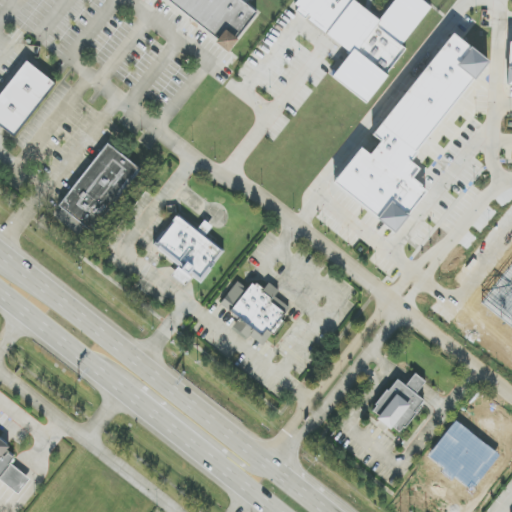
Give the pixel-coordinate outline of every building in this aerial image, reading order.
[(160,0),(222,47),(251,12),(235,0),(160,0)] [(395,0),(381,20),(353,0),(299,0),(292,10),(306,20),(351,52),(332,78),(367,103),(406,50),(402,47),(431,7),(422,0),(395,0)] [(375,137),(380,141),(370,155),(360,148),(333,185),(397,232),(427,191),(412,179),(419,169),(411,163),(487,60),(451,33),(375,137)] [(0,85),(20,61),(48,84),(6,137),(0,132),(0,85)] [(102,145),(53,207),(86,233),(134,170),(102,145)] [(200,284),(224,251),(175,216),(151,249),(200,284)] [(263,346),(289,312),(254,285),(250,290),(238,281),(220,305),(239,319),(230,330),(244,341),(251,336),(263,346)] [(374,412),(401,432),(425,400),(419,396),(429,382),(417,373),(408,386),(399,379),(374,412)] [(0,480),(19,496),(32,479),(15,466),(20,459),(12,453),(16,448),(0,436),(0,480)]
